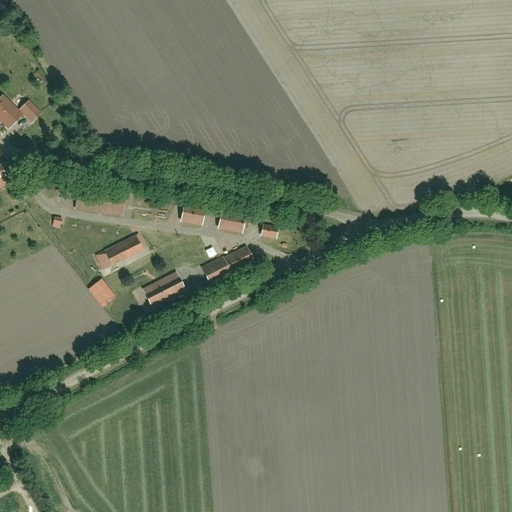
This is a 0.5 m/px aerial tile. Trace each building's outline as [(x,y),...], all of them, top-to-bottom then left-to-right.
[(0,99),(0,122),(8,129),(19,116),(0,99)] [(42,111),(27,100),(19,112),(34,123),(42,111)] [(77,185),(73,213),(121,221),(125,194),(77,185)] [(180,209),(177,224),(201,230),(204,215),(180,209)] [(218,216),(215,230),(239,236),(243,222),(218,216)] [(61,220),(52,219),(50,229),(60,230),(61,220)] [(93,255),(102,271),(138,252),(129,236),(93,255)]
